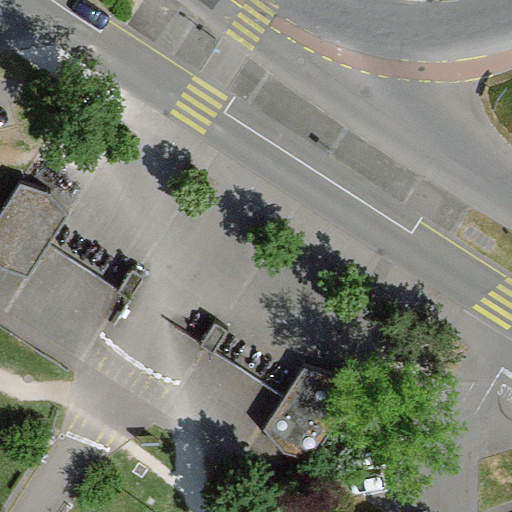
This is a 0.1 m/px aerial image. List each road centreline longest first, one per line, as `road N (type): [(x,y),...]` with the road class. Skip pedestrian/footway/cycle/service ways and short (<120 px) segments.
road 1 (tertiary): [(373,55),(511,186)]
road 2 (primary): [(373,55),(454,46),(511,26)]
road 3 (primary): [(246,0),(373,55)]
